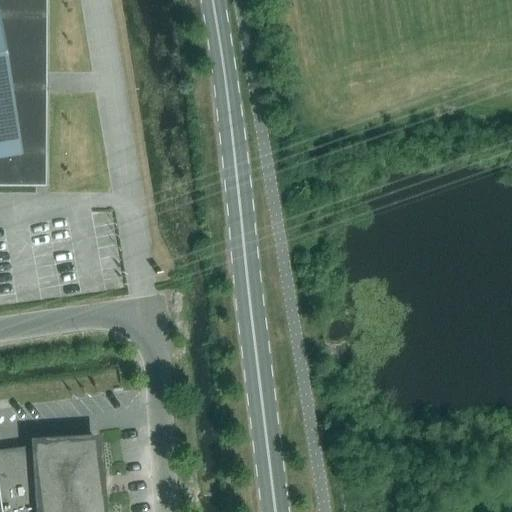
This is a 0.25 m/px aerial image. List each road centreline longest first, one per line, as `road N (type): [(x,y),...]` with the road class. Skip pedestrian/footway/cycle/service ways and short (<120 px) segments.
road 1 (tertiary): [(276,511),(215,0)]
road 2 (unknown): [(0,254),(96,241),(107,228),(88,0)]
road 3 (unclassified): [(172,511),(166,373),(155,339),(131,322),(0,336)]
